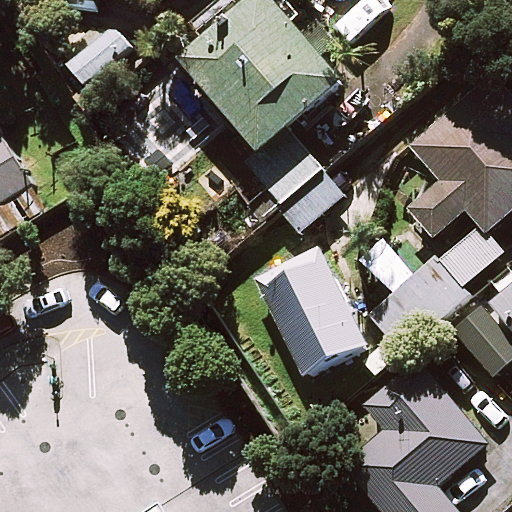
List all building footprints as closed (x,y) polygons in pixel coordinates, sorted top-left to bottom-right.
[(348,90),(271,0),(267,0),(187,69),(265,161),(348,90)] [(137,53),(118,27),(69,64),(88,90),(137,53)] [(482,230),(490,239),(511,220),(511,96),(510,95),(483,119),(471,104),(415,152),(445,187),(413,214),(438,244),(471,216),(482,230)] [(0,141),(0,242),(43,217),(28,191),(33,188),(3,139),(0,141)] [(284,213),(326,174),(301,144),(257,181),(282,211),(284,213)] [(326,174),(284,213),(304,237),(348,200),(326,174)] [(490,239),(482,230),(441,264),(467,293),(507,259),(490,239)] [(467,293),(441,264),(422,280),(390,242),(367,262),(396,296),(375,315),(397,341),(365,368),(379,384),(475,302),(467,293)] [(324,261),(264,290),(308,384),(368,355),(324,261)] [(511,294),(491,311),(511,336),(511,294)] [(511,336),(491,311),(485,304),(454,330),(501,385),(511,375),(511,336)] [(490,448),(423,367),(369,411),(390,436),(348,470),(382,511),(462,511),(443,488),(490,448)]
